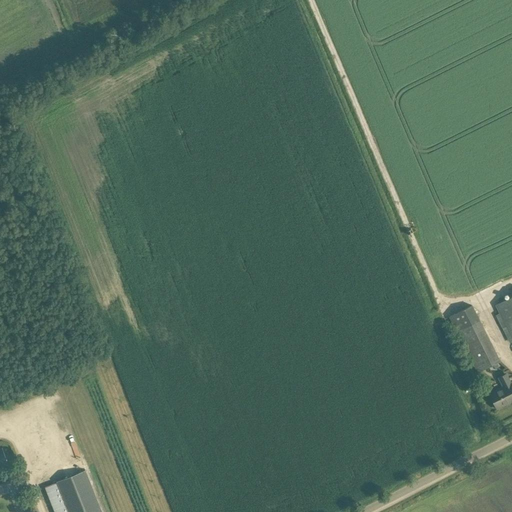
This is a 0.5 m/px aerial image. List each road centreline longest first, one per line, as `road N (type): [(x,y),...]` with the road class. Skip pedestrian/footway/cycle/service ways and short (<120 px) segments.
road 1 (track): [(313,0),(444,304),(481,298)]
road 2 (unclassified): [(363,511),(511,437)]
